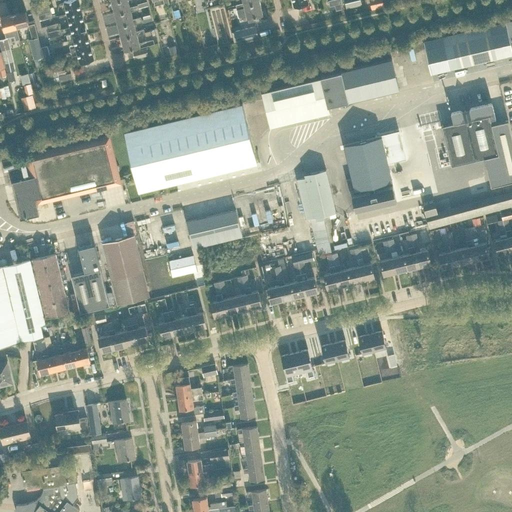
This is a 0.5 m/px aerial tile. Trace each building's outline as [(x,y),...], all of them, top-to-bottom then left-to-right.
[(67,13),(81,10),(78,0),(66,0),(63,1),(67,13)] [(130,7),(127,0),(117,0),(112,1),(115,13),(130,9),(131,11),(138,9),(137,5),(130,7)] [(244,5),(259,1),(258,0),(242,0),(243,2),(236,4),(237,9),(244,7),(244,5)] [(362,4),(360,0),(343,0),(346,8),(362,4)] [(256,20),(255,16),(262,14),(259,1),(244,5),(244,7),(237,9),(240,21),(248,19),(249,22),(256,20)] [(52,17),(49,5),(37,8),(40,20),(52,17)] [(133,19),(131,11),(130,9),(115,13),(118,25),(133,22),(134,23),(142,21),(140,17),(133,19)] [(181,16),(179,9),(173,10),(174,17),(181,16)] [(70,26),(84,22),(81,10),(67,13),(70,26)] [(16,27),(17,27),(29,24),(28,22),(25,11),(13,14),(16,27)] [(142,13),(144,19),(151,17),(149,11),(142,13)] [(19,38),(17,27),(16,27),(13,14),(0,17),(4,31),(6,37),(14,35),(15,40),(19,38)] [(178,19),(181,31),(188,29),(185,18),(178,19)] [(29,24),(32,39),(38,37),(33,20),(28,22),(29,24)] [(431,72),(511,52),(511,48),(505,21),(423,40),(431,72)] [(60,28),(59,22),(46,26),(48,31),(60,28)] [(73,38),(87,34),(84,22),(70,26),(72,33),(66,34),(67,39),(73,38)] [(136,31),(134,23),(133,22),(118,25),(121,38),(136,34),(137,35),(145,33),(143,29),(136,31)] [(234,31),(237,41),(257,35),(255,26),(234,31)] [(62,34),(60,28),(48,32),(50,37),(62,34)] [(71,52),(91,46),(87,34),(73,38),(75,44),(69,45),(71,52)] [(139,43),(137,35),(136,34),(121,38),(124,50),(139,46),(140,47),(154,43),(153,39),(139,43)] [(15,70),(7,37),(0,38),(0,45),(6,72),(15,70)] [(43,57),(38,37),(32,39),(29,40),(36,68),(45,65),(43,57)] [(50,57),(47,45),(41,46),(44,59),(50,57)] [(79,63),(94,59),(91,46),(71,52),(72,56),(77,54),(79,63)] [(148,55),(146,48),(132,51),(134,59),(148,55)] [(334,104),(399,88),(392,59),(327,75),(334,104)] [(20,74),(22,84),(31,82),(28,72),(20,74)] [(72,78),(70,73),(58,76),(60,82),(72,78)] [(328,105),(334,104),(327,75),(320,76),(320,78),(262,92),(270,125),(329,111),(328,105)] [(60,82),(58,76),(49,78),(52,87),(60,84),(60,82)] [(31,82),(24,84),(26,95),(34,93),(31,82)] [(24,110),(36,107),(32,94),(21,97),(24,110)] [(453,123),(442,126),(451,166),(484,158),(491,186),(511,181),(511,138),(508,121),(496,124),(495,118),(492,103),(490,102),(487,103),(486,102),(485,103),(471,107),(469,110),(465,107),(462,111),(460,109),(452,111),(451,113),(453,123)] [(139,191),(257,163),(242,104),(124,132),(139,191)] [(38,203),(121,183),(110,135),(26,155),(31,176),(11,181),(20,218),(39,213),(35,197),(36,197),(38,203)] [(355,189),(391,180),(380,136),(344,144),(352,178),(346,179),(349,190),(355,188),(355,189)] [(336,216),(335,212),(336,212),(326,169),(304,174),(305,177),(297,179),(306,219),(310,218),(318,253),(331,250),(323,215),(329,214),(330,218),(336,216)] [(355,210),(396,201),(392,186),(351,196),(355,210)] [(423,205),(426,217),(429,228),(511,206),(511,193),(438,213),(435,201),(423,205)] [(193,247),(242,236),(235,209),(186,221),(193,247)] [(502,219),(508,218),(511,217),(511,209),(500,211),(502,219)] [(507,236),(510,251),(511,250),(511,234),(508,218),(502,219),(505,231),(507,236)] [(477,259),(489,256),(485,242),(478,244),(473,226),(469,228),(477,259)] [(446,233),(445,227),(439,228),(445,252),(438,253),(442,268),(454,265),(450,250),(449,245),(446,233)] [(465,262),(477,259),(469,228),(464,229),(468,246),(462,248),(465,262)] [(427,230),(420,232),(422,244),(430,242),(427,230)] [(498,254),(510,251),(507,236),(505,231),(500,232),(499,232),(501,238),(495,239),(498,254)] [(117,302),(149,294),(134,234),(102,242),(117,302)] [(404,254),(397,256),(393,238),(388,240),(388,241),(392,257),(396,272),(407,269),(404,254)] [(396,272),(392,257),(388,241),(388,240),(382,241),(387,259),(380,260),(384,275),(396,272)] [(106,292),(94,244),(78,248),(84,271),(71,274),(80,311),(109,304),(106,292)] [(409,253),(404,254),(407,269),(419,266),(415,252),(416,251),(414,245),(414,246),(408,247),(409,253)] [(364,264),(360,247),(355,248),(357,260),(359,265),(362,280),(374,277),(370,262),(364,264)] [(352,261),(357,260),(355,248),(349,249),(352,261)] [(462,248),(450,250),(454,265),(465,262),(462,248)] [(419,266),(431,263),(427,249),(416,251),(415,252),(419,266)] [(314,276),(307,278),(306,272),(304,262),(314,259),(312,251),(296,255),(302,279),(306,294),(318,291),(314,276)] [(347,268),(341,270),(337,252),(331,254),(336,271),(339,286),(351,283),(347,268)] [(45,317),(69,312),(55,253),(32,258),(45,317)] [(339,286),(336,271),(331,254),(327,255),(331,272),(324,274),(327,288),(339,286)] [(172,276),(196,270),(193,255),(169,260),(172,276)] [(306,294),(302,279),(296,255),(292,256),(297,280),(291,282),(294,296),(306,294)] [(40,325),(45,323),(30,259),(0,265),(0,345),(43,335),(40,325)] [(268,275),(265,264),(258,266),(261,277),(268,275)] [(362,280),(359,265),(347,268),(351,283),(362,280)] [(291,282),(284,284),(280,266),(275,267),(279,285),(283,299),(294,296),(291,282)] [(283,299),(279,285),(275,267),(270,268),(273,280),(272,280),(274,286),(267,288),(271,302),(283,299)] [(258,290),(251,292),(247,274),(242,275),(245,287),(246,293),(249,307),(261,305),(258,290)] [(236,277),(239,289),(245,287),(242,275),(236,277)] [(218,281),(221,293),(227,292),(224,280),(218,281)] [(223,299),(221,293),(218,281),(214,282),(218,300),(211,301),(214,316),(226,313),(223,299)] [(234,296),(238,310),(249,307),(246,293),(241,294),(234,296)] [(228,297),(223,299),(226,313),(238,310),(234,296),(228,297)] [(206,325),(203,312),(196,313),(194,305),(190,307),(195,328),(206,325)] [(184,331),(195,328),(190,307),(186,308),(188,316),(181,317),(184,331)] [(184,331),(181,317),(174,319),(172,311),(168,312),(173,333),(184,331)] [(162,336),(173,333),(168,312),(164,313),(166,321),(159,323),(162,336)] [(96,322),(94,313),(87,314),(89,324),(96,322)] [(107,321),(105,314),(96,316),(97,323),(107,321)] [(142,315),(145,325),(146,329),(150,328),(147,314),(142,315)] [(492,329),(486,331),(491,345),(511,337),(511,328),(509,320),(498,324),(498,322),(490,324),(492,329)] [(136,342),(148,340),(146,329),(145,325),(138,327),(137,322),(132,324),(133,328),(136,342)] [(98,337),(102,351),(113,348),(110,334),(109,329),(108,323),(102,324),(104,330),(103,330),(104,335),(98,337)] [(131,324),(127,325),(128,329),(121,331),(125,345),(136,342),(133,328),(132,324),(131,324)] [(452,353),(476,340),(467,324),(452,332),(452,333),(444,338),(452,353)] [(92,343),(88,326),(82,328),(86,345),(92,343)] [(382,330),(370,333),(374,351),(386,347),(382,330)] [(412,357),(435,346),(428,330),(404,342),(412,357)] [(113,348),(125,345),(121,331),(110,334),(113,348)] [(370,333),(358,336),(362,354),(374,351),(370,333)] [(35,349),(46,347),(44,337),(33,340),(35,349)] [(345,339),(333,342),(337,360),(349,357),(345,339)] [(78,364),(90,361),(86,347),(77,350),(76,347),(78,346),(76,340),(72,341),(78,364)] [(66,367),(78,364),(72,341),(67,342),(69,349),(71,348),(71,351),(63,353),(66,367)] [(333,342),(321,345),(325,363),(337,360),(333,342)] [(52,370),(64,367),(61,354),(51,356),(51,353),(53,353),(51,346),(46,347),(52,370)] [(40,373),(52,370),(46,347),(41,348),(43,355),(42,355),(43,358),(37,360),(40,373)] [(308,349),(294,352),(299,373),(306,371),(308,377),(314,375),(308,349)] [(294,352),(281,355),(287,382),(294,380),(292,374),(299,373),(294,352)] [(8,358),(0,360),(0,384),(13,381),(8,358)] [(217,373),(215,363),(201,366),(203,377),(217,373)] [(235,378),(249,376),(248,363),(228,365),(229,370),(234,369),(235,378)] [(176,384),(177,396),(202,393),(201,387),(191,389),(190,382),(189,382),(188,376),(179,377),(180,384),(176,384)] [(237,391),(251,389),(249,376),(235,378),(230,379),(230,383),(236,382),(237,391)] [(239,404),(253,402),(251,389),(237,391),(232,392),(232,396),(237,396),(239,404)] [(203,398),(203,397),(221,395),(220,390),(202,393),(177,396),(179,409),(187,407),(188,414),(205,412),(204,405),(194,406),(192,397),(195,397),(195,399),(203,398)] [(112,422),(129,420),(126,399),(109,401),(112,422)] [(241,418),(255,416),(253,402),(239,404),(234,405),(234,409),(239,409),(241,418)] [(96,403),(86,404),(91,434),(101,433),(96,403)] [(224,418),(223,409),(203,412),(204,421),(224,418)] [(80,431),(88,430),(86,417),(79,418),(78,410),(68,411),(68,413),(55,414),(57,430),(80,427),(80,431)] [(183,434),(198,432),(196,420),(181,422),(183,434)] [(0,431),(3,443),(30,436),(26,421),(0,427),(0,431)] [(244,441),(259,439),(257,426),(237,428),(238,433),(243,432),(244,441)] [(199,438),(217,435),(216,430),(204,431),(204,432),(198,433),(198,432),(183,434),(185,447),(200,444),(199,438)] [(92,443),(106,441),(105,434),(91,436),(92,443)] [(118,460),(135,458),(132,437),(115,439),(118,460)] [(246,454),(261,452),(259,439),(244,441),(239,442),(240,446),(245,445),(246,454)] [(43,456),(41,449),(39,441),(32,443),(35,458),(43,456)] [(220,448),(219,441),(205,443),(206,450),(220,448)] [(87,450),(86,443),(77,444),(78,451),(87,450)] [(229,458),(227,448),(209,451),(210,460),(229,458)] [(248,467),(262,465),(261,452),(246,454),(241,455),(242,460),(247,459),(248,467)] [(212,463),(201,464),(201,458),(187,460),(189,473),(213,469),(212,463)] [(26,488),(43,486),(43,488),(43,490),(42,494),(40,496),(38,498),(36,500),(33,501),(30,502),(27,503),(23,504),(20,504),(16,504),(16,511),(18,511),(19,511),(77,511),(79,510),(79,509),(72,504),(78,497),(76,481),(77,481),(75,463),(51,467),(49,461),(46,461),(46,467),(22,471),(25,489),(26,489),(26,488)] [(250,481),(264,479),(262,465),(248,467),(243,468),(244,473),(249,472),(250,481)] [(206,475),(213,474),(213,469),(189,473),(190,485),(204,483),(203,473),(206,473),(206,475)] [(113,484),(111,472),(97,474),(99,490),(105,489),(105,485),(113,484)] [(140,497),(139,488),(137,476),(120,478),(123,499),(128,498),(128,499),(140,497)] [(233,486),(232,479),(219,481),(220,487),(233,486)] [(233,494),(232,487),(221,488),(222,496),(233,494)] [(253,504),(268,502),(266,488),(246,491),(247,496),(252,495),(253,504)] [(227,506),(226,501),(210,503),(210,506),(208,506),(206,497),(192,499),(194,511),(227,506)] [(269,511),(268,502),(253,504),(248,505),(249,509),(254,508),(254,511),(269,511)]
